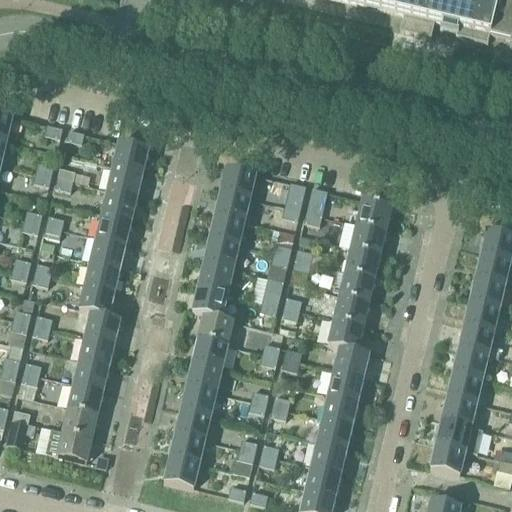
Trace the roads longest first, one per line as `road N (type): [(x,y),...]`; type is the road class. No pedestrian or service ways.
road 1 (residential): [(449,194),(8,90)]
road 2 (tertiary): [(511,141),(125,51)]
road 3 (residential): [(382,473),(449,194)]
road 4 (tertiary): [(0,40),(37,36),(125,51)]
